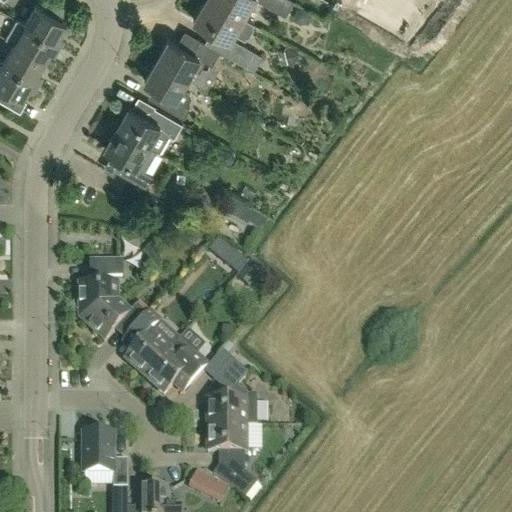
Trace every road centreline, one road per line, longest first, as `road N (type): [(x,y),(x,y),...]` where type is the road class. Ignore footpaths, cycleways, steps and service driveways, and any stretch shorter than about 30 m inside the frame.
road 1 (residential): [(34,326),(34,184),(113,21)]
road 2 (residential): [(152,464),(152,428),(122,401),(32,400)]
